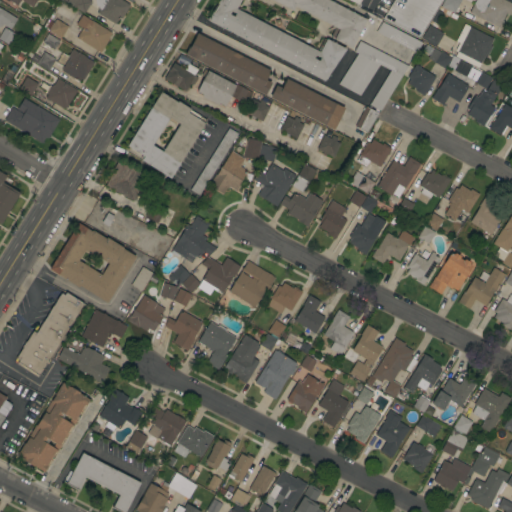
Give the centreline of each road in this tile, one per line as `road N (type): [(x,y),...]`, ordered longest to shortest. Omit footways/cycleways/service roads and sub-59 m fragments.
road 1 (tertiary): [(179,0),(0,288)]
road 2 (residential): [(147,368),(431,511)]
road 3 (residential): [(245,230),(511,365)]
road 4 (residential): [(390,117),(511,178)]
